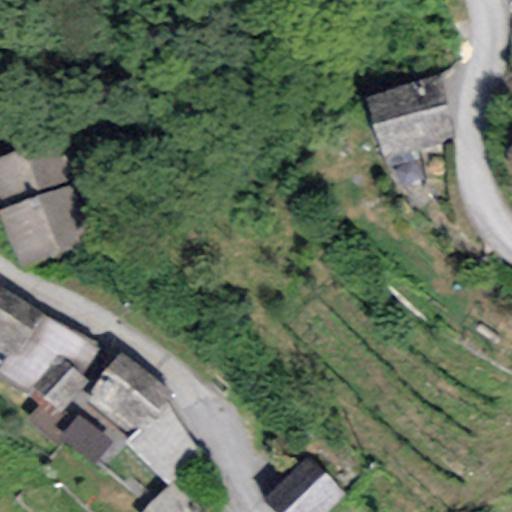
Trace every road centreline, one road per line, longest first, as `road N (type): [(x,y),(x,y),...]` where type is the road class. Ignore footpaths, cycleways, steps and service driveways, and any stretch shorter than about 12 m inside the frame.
road 1 (residential): [(0,275),(101,327),(175,382),(252,511)]
road 2 (residential): [(511,242),(479,195),(468,156),(487,52),(480,0)]
